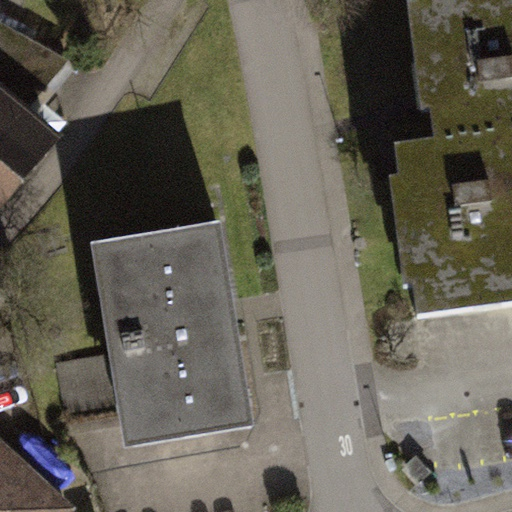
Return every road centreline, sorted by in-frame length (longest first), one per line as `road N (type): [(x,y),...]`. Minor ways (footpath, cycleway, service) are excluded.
road 1 (residential): [(260,0),(358,511)]
road 2 (residential): [(0,231),(82,152),(175,0)]
